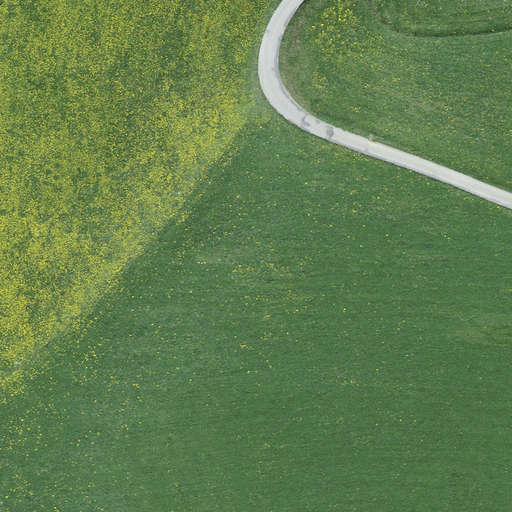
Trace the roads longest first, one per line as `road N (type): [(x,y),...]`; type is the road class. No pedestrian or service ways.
road 1 (unclassified): [(290,0),(267,56),(279,108),(377,156),(511,204)]
road 2 (track): [(381,0),(386,19),(404,30),(511,22)]
